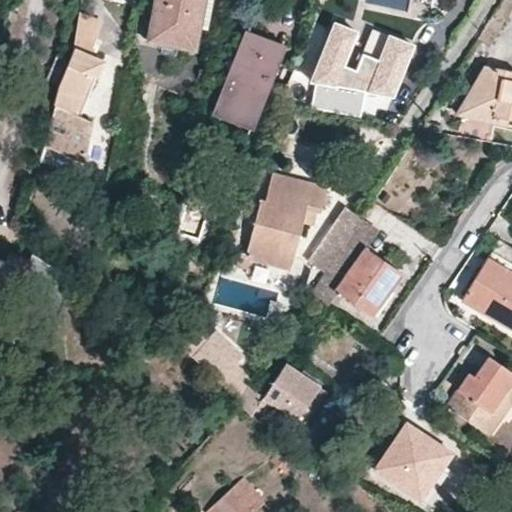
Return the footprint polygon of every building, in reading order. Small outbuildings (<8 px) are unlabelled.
[(154,0),(146,41),(194,51),(198,30),(203,0),(154,0)] [(103,23),(78,16),(76,29),(75,39),(96,44),(103,23)] [(327,22),(315,69),(358,83),(355,98),(378,106),(386,70),(375,65),(377,54),(381,38),(327,22)] [(252,38),(244,36),(214,113),(248,127),(280,49),(252,38)] [(42,146),(83,155),(93,115),(85,107),(101,62),(93,58),(96,44),(75,39),(72,48),(57,86),(54,97),(42,146)] [(390,57),(377,54),(375,65),(386,70),(390,57)] [(511,121),(511,70),(484,66),(457,114),(461,115),(491,122),(494,122),(495,118),(507,120),(511,121)] [(279,105),(297,108),(308,81),(292,73),(279,105)] [(461,115),(457,136),(486,142),(491,122),(461,115)] [(42,146),(39,157),(79,168),(83,155),(42,146)] [(186,184),(178,181),(176,190),(184,192),(186,184)] [(290,208),(292,197),(280,194),(276,206),(290,208)] [(288,269),(291,268),(304,214),(307,201),(292,197),(290,208),(276,206),(261,202),(247,258),(288,269)] [(307,260),(324,273),(349,237),(333,225),(307,260)] [(320,301),(329,286),(366,312),(385,287),(390,290),(401,273),(361,245),(349,237),(324,273),(309,294),(320,301)] [(511,247),(499,239),(461,299),(511,333),(511,247)] [(0,282),(3,277),(18,284),(16,288),(31,295),(26,307),(56,319),(74,279),(46,262),(31,253),(27,260),(9,252),(6,260),(0,257),(0,282)] [(0,282),(0,295),(11,300),(16,288),(18,284),(3,277),(0,282)] [(390,290),(385,287),(366,312),(371,315),(390,290)] [(165,327),(162,336),(180,349),(185,336),(165,327)] [(480,369),(474,379),(468,375),(458,389),(489,411),(500,396),(511,403),(511,374),(488,358),(480,369)] [(252,413),(256,408),(295,436),(312,410),(306,407),(318,386),(284,363),(257,402),(242,390),(235,399),(252,413)] [(480,369),(474,365),(468,375),(474,379),(480,369)] [(238,393),(249,377),(232,366),(221,383),(238,393)] [(306,407),(312,410),(325,390),(318,386),(306,407)] [(375,469),(416,495),(435,466),(441,467),(449,453),(406,423),(375,469)] [(287,448),(235,494),(230,489),(216,501),(225,511),(247,511),(249,510),(245,505),(295,458),(287,448)] [(441,467),(435,466),(416,495),(421,498),(441,467)]
